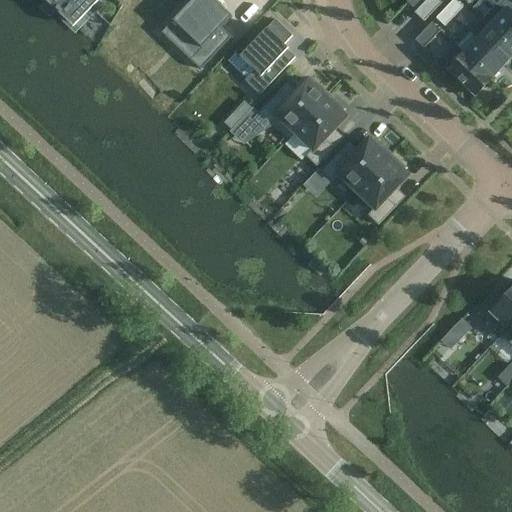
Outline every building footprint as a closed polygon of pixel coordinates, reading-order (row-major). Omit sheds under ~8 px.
[(44,0),(74,28),(100,0),(44,0)] [(230,20),(207,0),(193,0),(170,27),(200,53),(195,59),(191,63),(200,71),(229,39),(220,31),(230,20)] [(428,0),(416,14),(424,22),(441,5),(435,0),(428,0)] [(445,10),(453,18),(463,8),(454,0),(445,10)] [(511,0),(501,0),(483,20),(490,27),(511,48),(511,0)] [(453,18),(445,10),(436,20),(444,28),(453,18)] [(274,19),(236,59),(249,72),(241,79),(256,94),(293,56),(287,51),(289,49),(284,44),(292,37),(274,19)] [(440,32),(432,24),(415,41),(424,49),(440,32)] [(511,58),(511,48),(490,27),(477,40),(504,66),(511,58)] [(504,66),(477,40),(464,54),(492,80),(504,66)] [(492,80),(464,54),(457,47),(441,64),(475,97),(492,80)] [(312,86),(308,82),(287,104),(277,95),(253,121),(263,130),(270,123),(288,140),(330,96),(315,82),(312,86)] [(325,140),(346,118),(342,114),(345,110),(330,96),(288,140),(289,141),(295,134),(312,151),(306,158),(316,167),(334,149),(325,140)] [(374,144),(370,141),(349,163),(339,154),(321,172),(332,182),(339,175),(356,192),(392,155),(377,141),(374,144)] [(378,226),(396,208),(387,199),(408,177),(403,173),(407,169),(392,155),(356,192),(374,210),(368,216),(378,226)] [(493,293),(476,311),(501,334),(511,322),(511,288),(501,300),(493,293)] [(511,322),(501,334),(500,336),(501,337),(511,347),(511,322)] [(450,333),(443,340),(450,346),(461,335),(455,328),(450,333)] [(511,364),(497,379),(506,387),(511,380),(511,364)]
